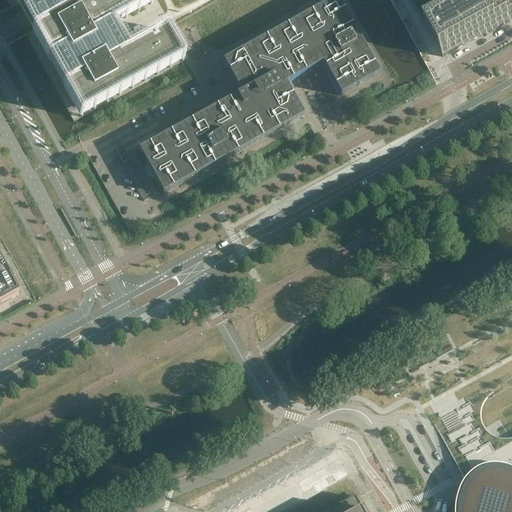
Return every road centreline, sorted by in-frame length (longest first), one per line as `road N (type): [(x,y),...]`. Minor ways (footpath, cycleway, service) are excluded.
road 1 (secondary): [(126,319),(511,101)]
road 2 (secondary): [(452,116),(122,300)]
road 3 (unclassified): [(122,300),(0,82)]
road 4 (unclassified): [(0,123),(89,284)]
road 5 (unclassified): [(156,496),(312,422)]
road 6 (secondary): [(0,387),(126,319)]
